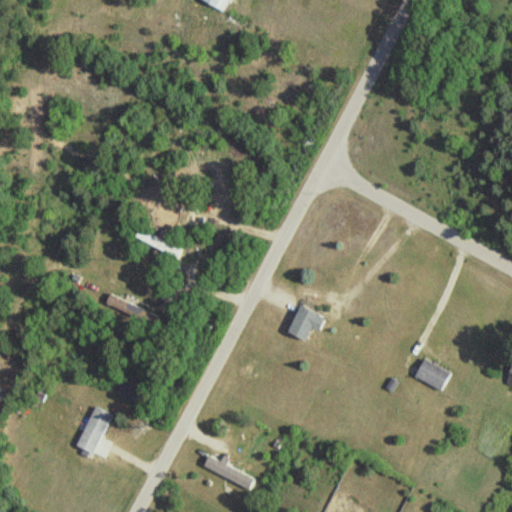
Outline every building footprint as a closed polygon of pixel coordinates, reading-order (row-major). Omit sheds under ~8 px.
[(204,0),(224,11),(230,0),(204,0)] [(137,241),(180,257),(184,247),(140,231),(137,241)] [(109,304),(144,321),(148,312),(114,294),(109,304)] [(313,329),(324,332),(329,315),(300,308),(293,336),(310,340),(313,329)] [(417,377),(443,391),(453,374),(426,360),(417,377)] [(79,446),(96,454),(115,415),(98,407),(79,446)] [(206,467),(255,491),(260,480),(211,456),(206,467)]
